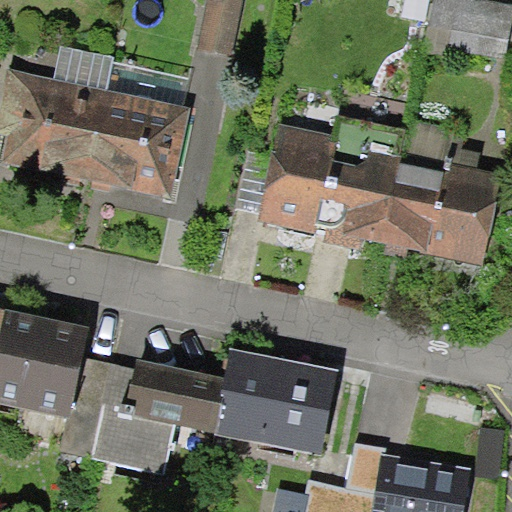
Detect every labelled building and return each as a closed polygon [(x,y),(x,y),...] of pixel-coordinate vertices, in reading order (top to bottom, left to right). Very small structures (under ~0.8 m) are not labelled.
[(242,0),(208,0),(198,49),(230,56),(242,0)] [(510,15),(435,1),(427,42),(502,56),(510,15)] [(94,182),(111,101),(119,64),(68,53),(61,91),(30,85),(16,82),(6,133),(19,136),(13,165),(94,182)] [(194,118),(111,101),(94,182),(177,199),(194,118)] [(264,223),(383,248),(406,139),(338,125),(333,149),(281,139),(264,223)] [(482,154),(406,139),(383,248),(482,268),(499,183),(477,179),(482,154)] [(82,333),(3,317),(0,330),(0,399),(65,413),(77,355),(82,333)] [(56,452),(163,475),(174,419),(316,449),(331,379),(224,356),(218,385),(77,355),(65,413),(56,452)] [(462,511),(469,474),(385,460),(379,498),(345,492),(341,511),(462,511)] [(341,511),(345,492),(309,485),(303,511),(341,511)]
